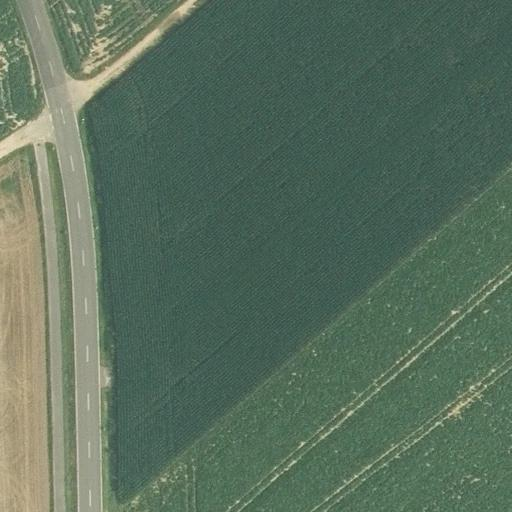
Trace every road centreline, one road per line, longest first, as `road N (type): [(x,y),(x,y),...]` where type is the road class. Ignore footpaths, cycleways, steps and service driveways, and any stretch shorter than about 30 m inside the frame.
road 1 (tertiary): [(88,511),(79,232),(63,112),(29,0)]
road 2 (track): [(61,511),(53,273),(36,135)]
road 3 (track): [(203,0),(0,158)]
